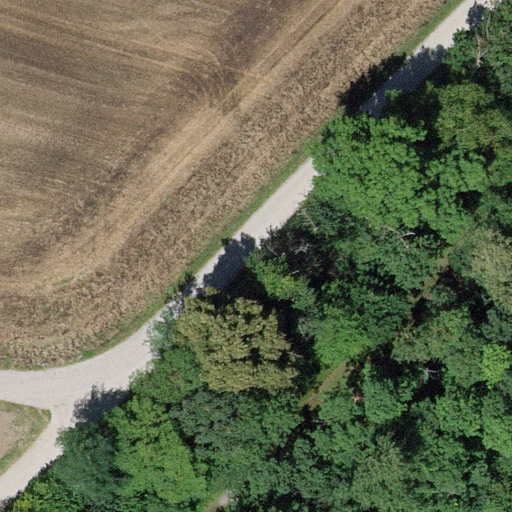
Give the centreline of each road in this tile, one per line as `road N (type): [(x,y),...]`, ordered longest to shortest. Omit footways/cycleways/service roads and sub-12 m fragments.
road 1 (track): [(481,0),(0,489)]
road 2 (track): [(219,511),(511,190)]
road 3 (track): [(0,387),(42,389),(125,361)]
